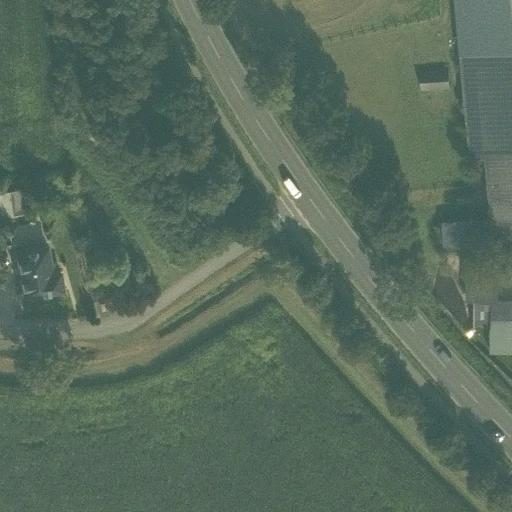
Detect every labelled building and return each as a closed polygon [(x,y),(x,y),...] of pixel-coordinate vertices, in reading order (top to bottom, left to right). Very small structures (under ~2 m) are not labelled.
[(511,0),(455,0),(460,52),(476,50),(511,46),(511,0)] [(486,154),(492,220),(511,218),(511,46),(476,50),(486,154)] [(470,156),(486,154),(476,50),(460,52),(470,156)] [(422,75),(422,87),(451,87),(451,75),(422,75)] [(2,209),(25,209),(26,186),(2,185),(2,209)] [(486,215),(444,217),(445,240),(487,238),(486,215)] [(511,218),(492,220),(496,262),(498,281),(511,279),(511,218)] [(17,249),(24,293),(63,287),(60,270),(51,271),(47,244),(17,249)] [(466,298),(474,298),(490,298),(498,298),(498,281),(496,262),(468,262),(466,298)] [(473,324),(491,325),(490,298),(474,298),(473,324)] [(511,298),(498,298),(490,298),(491,325),(490,349),(511,349),(511,298)]
